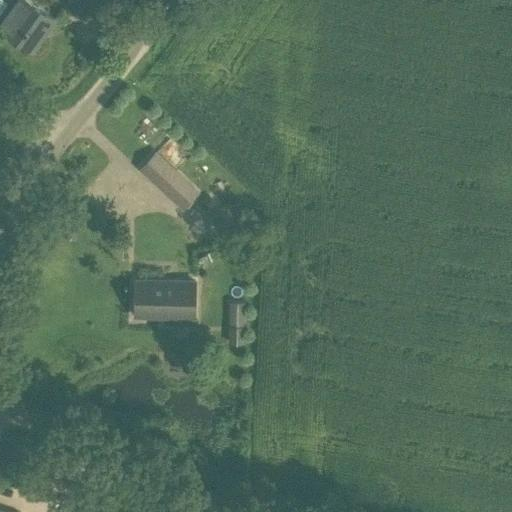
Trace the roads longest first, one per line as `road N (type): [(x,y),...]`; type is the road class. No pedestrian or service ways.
road 1 (unclassified): [(218,511),(21,416),(0,394)]
road 2 (unclassified): [(51,149),(167,0)]
road 3 (unclassified): [(0,266),(51,149)]
